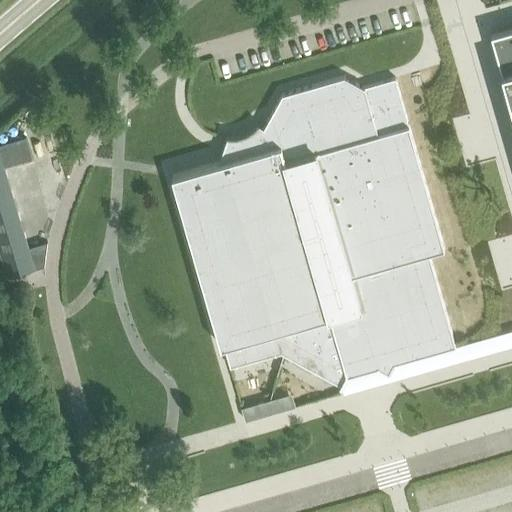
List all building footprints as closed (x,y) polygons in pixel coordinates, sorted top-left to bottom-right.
[(511,27),(490,33),(511,108),(511,27)] [(221,347),(224,346),(230,368),(280,353),(340,386),(340,387),(341,388),(346,378),(378,369),(388,375),(389,373),(388,373),(393,364),(455,346),(429,253),(444,249),(395,78),(363,87),(343,76),(282,94),(263,127),(257,123),(255,126),(252,129),(249,131),(245,133),(242,135),(238,136),(234,136),(230,136),(226,136),(226,137),(227,138),(219,162),(171,176),(221,347)] [(0,144),(0,254),(7,277),(8,277),(44,266),(47,242),(28,248),(4,167),(32,158),(25,137),(0,144)] [(279,397),(266,401),(270,414),(283,410),(279,397)] [(252,405),(256,418),(270,414),(266,401),(252,405)]
